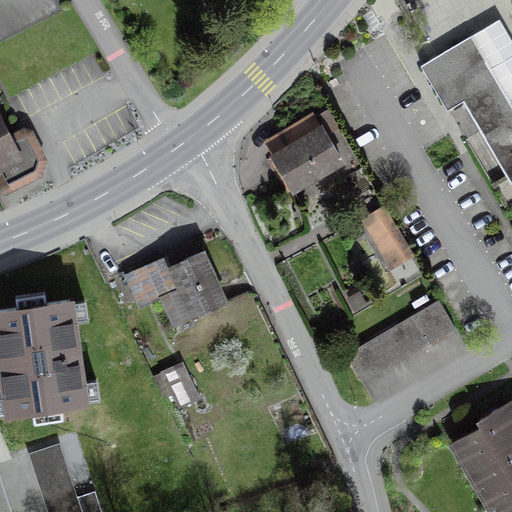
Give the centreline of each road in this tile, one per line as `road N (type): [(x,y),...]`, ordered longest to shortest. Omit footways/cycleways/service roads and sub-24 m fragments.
road 1 (residential): [(192,138),(340,443)]
road 2 (secondary): [(0,242),(94,201),(177,148)]
road 3 (secondary): [(331,0),(192,138)]
road 4 (residential): [(340,443),(511,348)]
road 5 (residential): [(177,148),(88,0)]
